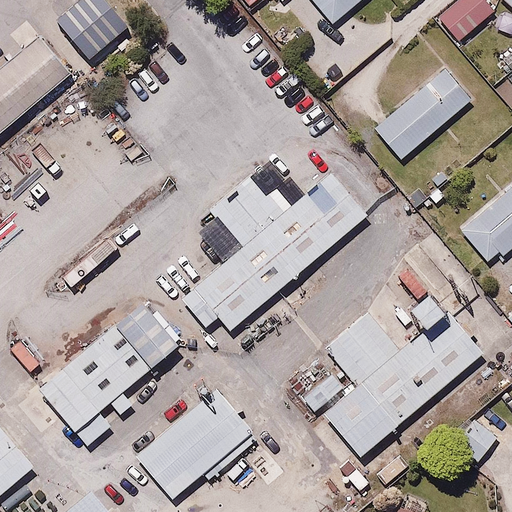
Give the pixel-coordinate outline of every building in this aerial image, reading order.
[(124,31),(97,0),(79,0),(53,22),(87,62),(124,31)] [(310,0),(332,25),(361,0),(310,0)] [(497,9),(488,0),(457,0),(437,18),(459,43),(497,9)] [(511,0),(499,0),(511,10),(511,0)] [(307,33),(279,3),(260,20),(288,51),(307,33)] [(0,127),(60,77),(29,40),(0,65),(0,127)] [(473,93),(447,65),(377,126),(403,155),(473,93)] [(366,218),(329,175),(288,209),(255,171),(206,212),(239,250),(190,291),(227,335),(366,218)] [(505,255),(511,248),(511,181),(459,227),(487,259),(500,249),(505,255)] [(511,260),(485,280),(511,316),(511,260)] [(176,348),(140,306),(113,329),(148,371),(176,348)] [(480,353),(447,315),(400,353),(368,315),(326,351),(358,389),(324,417),(357,456),(480,353)] [(145,371),(105,324),(32,385),(73,432),(145,371)] [(344,385),(329,369),(303,394),(318,410),(344,385)] [(246,436),(211,395),(137,458),(171,499),(246,436)] [(486,406),(478,417),(489,426),(497,415),(486,406)] [(0,511),(3,511),(15,502),(5,490),(37,462),(0,420),(0,511)] [(496,437),(474,422),(455,446),(477,463),(496,437)] [(99,511),(87,497),(69,511),(99,511)]
